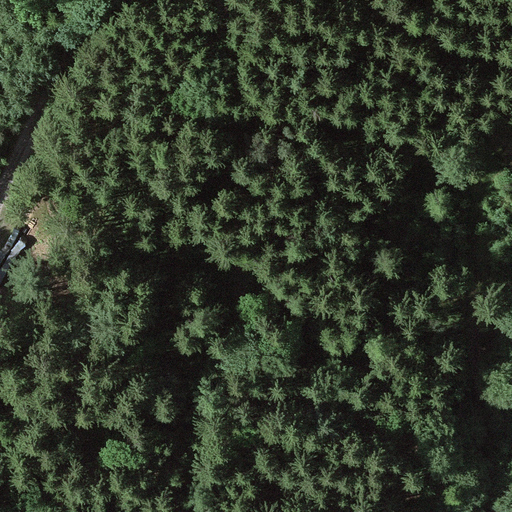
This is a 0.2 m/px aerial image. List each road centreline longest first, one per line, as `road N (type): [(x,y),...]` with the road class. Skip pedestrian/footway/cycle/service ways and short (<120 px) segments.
road 1 (track): [(108,0),(0,195)]
road 2 (track): [(511,53),(445,34),(381,0)]
